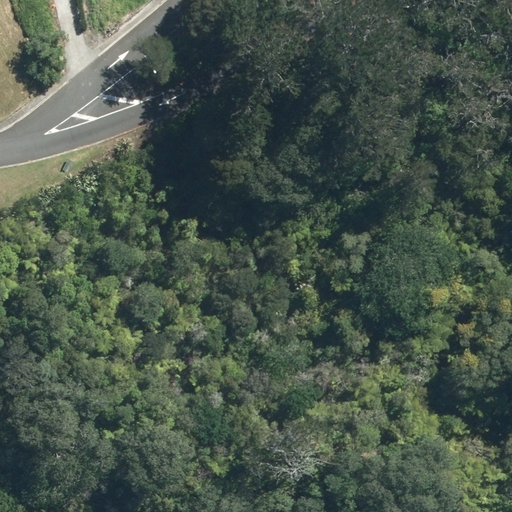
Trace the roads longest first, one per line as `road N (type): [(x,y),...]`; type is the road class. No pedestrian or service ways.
road 1 (residential): [(367,0),(250,62),(103,102)]
road 2 (residential): [(103,102),(193,0)]
